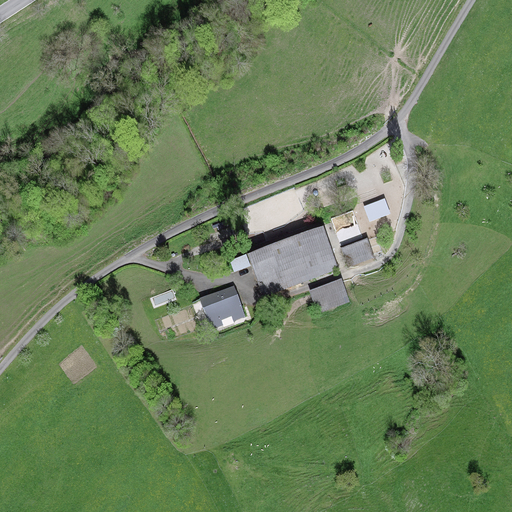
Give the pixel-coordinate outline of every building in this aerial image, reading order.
[(390,204),(371,211),(375,221),(394,214),(390,204)] [(299,277),(306,274),(308,280),(335,270),(319,226),(246,254),(261,291),(299,277)] [(365,239),(340,249),(347,268),(372,258),(365,239)] [(340,283),(310,295),(317,314),(347,303),(340,283)] [(232,322),(244,318),(234,291),(202,303),(210,325),(230,317),(232,322)]
